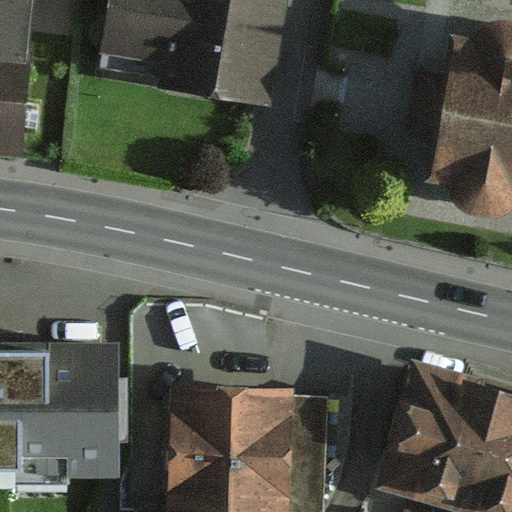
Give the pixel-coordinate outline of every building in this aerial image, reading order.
[(20,84),(28,0),(0,0),(0,155),(19,158),(26,85),(20,84)] [(109,0),(102,55),(169,64),(168,74),(261,87),(273,0),(109,0)] [(511,30),(481,46),(475,83),(447,79),(442,108),(438,135),(464,139),(457,180),(483,185),(487,208),(511,212),(511,30)] [(0,446),(110,447),(111,327),(0,326),(0,446)] [(499,375),(418,353),(387,461),(468,483),(499,375)] [(284,376),(175,374),(173,489),(283,491),(324,492),(326,391),(284,390),(284,376)] [(511,379),(499,375),(468,483),(511,496),(511,379)] [(283,511),(283,491),(173,489),(173,505),(143,504),(142,511),(283,511)]
